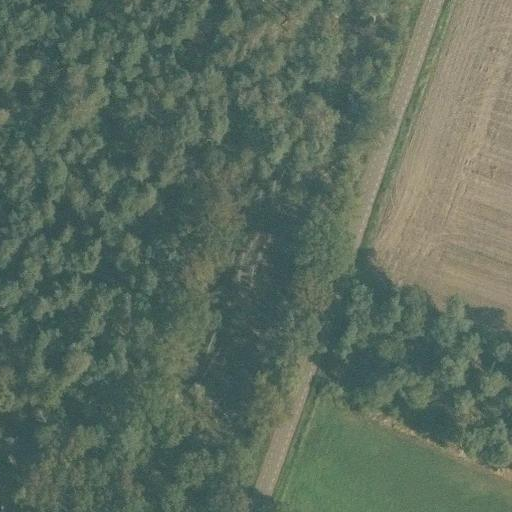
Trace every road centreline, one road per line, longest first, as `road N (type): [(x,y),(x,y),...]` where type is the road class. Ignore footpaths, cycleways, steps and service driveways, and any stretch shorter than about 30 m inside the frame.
road 1 (unclassified): [(247,511),(433,0)]
road 2 (track): [(194,152),(0,90)]
